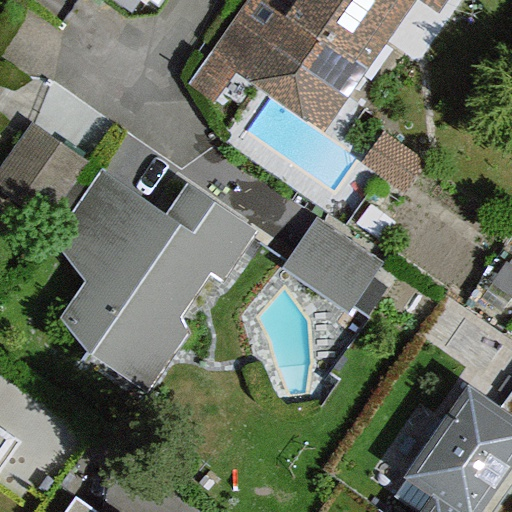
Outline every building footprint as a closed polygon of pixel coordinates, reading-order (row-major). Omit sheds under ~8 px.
[(259,0),(222,53),(257,78),(261,73),(322,116),(333,113),(367,65),(354,54),(390,0),(259,0)] [(0,177),(0,178),(58,215),(98,151),(39,115),(0,177)] [(172,210),(110,165),(55,246),(87,284),(61,325),(152,399),(263,235),(189,182),(172,210)] [(285,265),(349,310),(381,264),(317,220),(285,265)] [(511,511),(511,425),(480,404),(413,503),(427,511),(511,511)]
